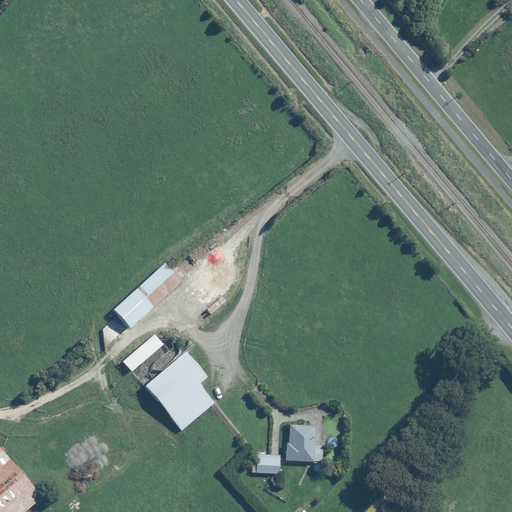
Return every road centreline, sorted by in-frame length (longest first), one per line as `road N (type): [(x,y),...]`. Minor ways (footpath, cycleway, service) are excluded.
road 1 (secondary): [(232,0),(511,333)]
road 2 (tertiary): [(362,0),(511,178)]
